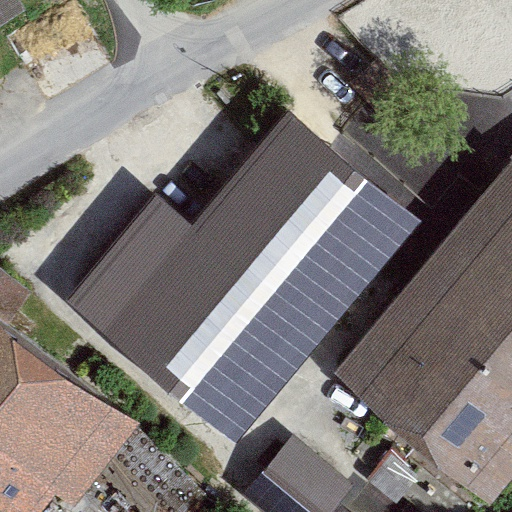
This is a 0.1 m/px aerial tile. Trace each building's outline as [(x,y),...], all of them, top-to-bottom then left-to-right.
[(0,0),(0,13),(21,1),(20,0),(0,0)] [(238,443),(421,223),(287,112),(193,226),(157,196),(68,303),(238,443)] [(511,150),(328,373),(491,507),(511,482),(511,150)] [(75,508),(131,426),(9,322),(35,293),(0,263),(0,511),(44,511),(57,496),(75,508)] [(353,478),(292,427),(242,486),(273,511),(360,511),(340,494),(353,478)]
